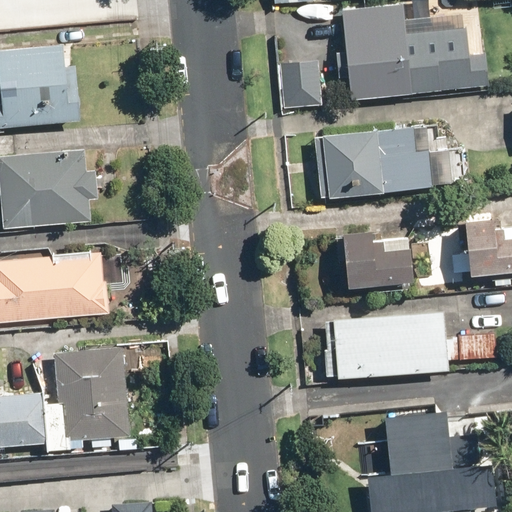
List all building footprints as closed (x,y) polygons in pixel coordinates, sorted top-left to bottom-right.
[(400,0),(339,7),(349,98),(486,84),(482,48),(467,50),(464,24),(403,30),(400,0)] [(0,101),(0,125),(80,118),(75,63),(65,64),(62,40),(0,45),(0,81),(2,101),(0,101)] [(316,57),(277,61),(281,106),(320,102),(316,57)] [(411,125),(323,134),(329,195),(431,185),(428,148),(414,149),(411,125)] [(0,194),(2,225),(92,219),(90,197),(98,196),(96,166),(87,166),(85,147),(0,152),(0,194)] [(511,268),(511,224),(497,226),(496,216),(465,219),(470,272),(511,268)] [(372,227),(343,231),(349,285),(414,278),(410,245),(385,248),(384,237),(373,239),(372,227)] [(0,320),(109,311),(106,280),(103,280),(100,250),(0,258),(0,320)] [(445,335),(443,311),(334,317),(337,374),(447,367),(447,359),(492,356),(491,332),(445,335)] [(55,349),(63,439),(130,433),(122,343),(55,349)] [(0,393),(0,444),(49,440),(43,389),(0,393)] [(470,462),(468,434),(447,436),(444,407),(383,412),(389,471),(366,473),(369,511),(391,511),(496,502),(492,459),(470,462)] [(153,511),(153,497),(112,499),(112,511),(153,511)]
